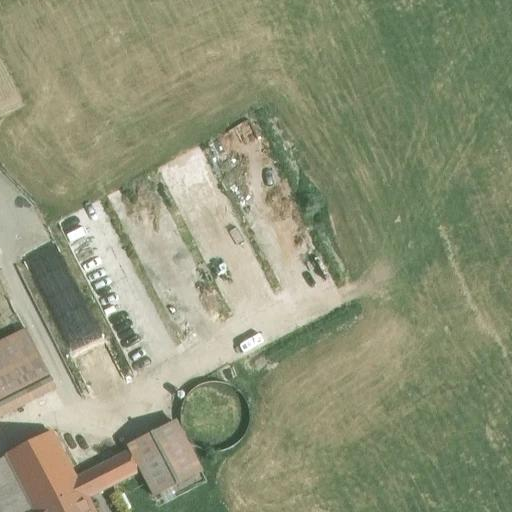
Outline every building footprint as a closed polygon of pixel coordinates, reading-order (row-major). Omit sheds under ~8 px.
[(125,380),(57,246),(23,261),(91,396),(125,380)] [(8,352),(0,356),(0,389),(10,410),(32,399),(8,352)] [(246,430),(249,417),(246,404),(238,393),(227,385),(214,383),(201,386),(190,393),(182,405),(180,418),(183,431),(190,442),(202,449),(215,452),(228,449),(239,441),(246,430)] [(0,389),(0,414),(10,410),(0,389)] [(176,423),(129,447),(129,448),(140,470),(154,496),(201,472),(176,423)] [(51,432),(3,456),(4,458),(0,460),(0,499),(19,489),(26,502),(30,509),(29,510),(30,511),(45,511),(87,498),(87,497),(107,488),(107,487),(140,470),(129,448),(127,452),(76,478),(51,432)] [(19,489),(0,499),(0,507),(2,511),(5,511),(26,502),(19,489)] [(87,498),(45,511),(94,511),(87,497),(87,498)] [(26,502),(5,511),(24,511),(29,510),(30,509),(26,502)]
